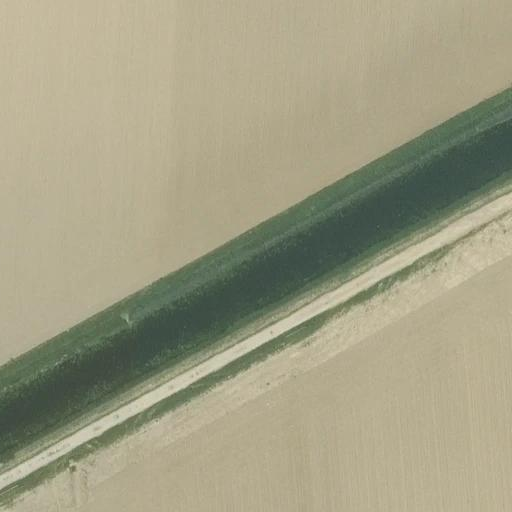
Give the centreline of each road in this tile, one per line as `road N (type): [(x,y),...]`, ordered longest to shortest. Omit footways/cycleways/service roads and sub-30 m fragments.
road 1 (track): [(0,480),(511,197)]
road 2 (track): [(511,104),(0,385)]
